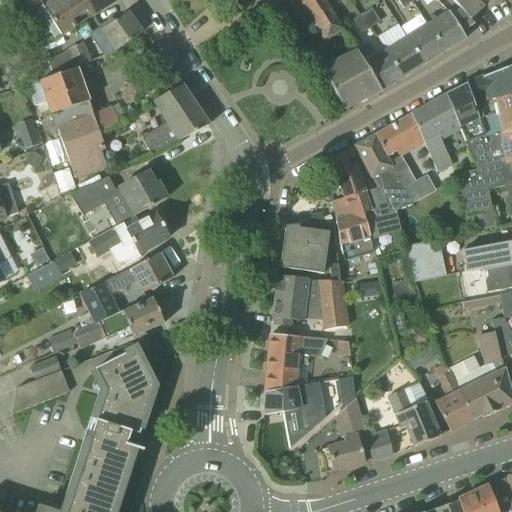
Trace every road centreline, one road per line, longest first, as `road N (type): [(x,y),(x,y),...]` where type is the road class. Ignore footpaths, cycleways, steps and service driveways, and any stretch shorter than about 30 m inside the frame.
road 1 (tertiary): [(511,33),(255,174)]
road 2 (tertiary): [(209,461),(214,359),(255,174)]
road 3 (residential): [(255,174),(148,0)]
road 4 (residential): [(317,511),(511,448)]
road 5 (residential): [(81,361),(54,459),(21,471),(0,428)]
